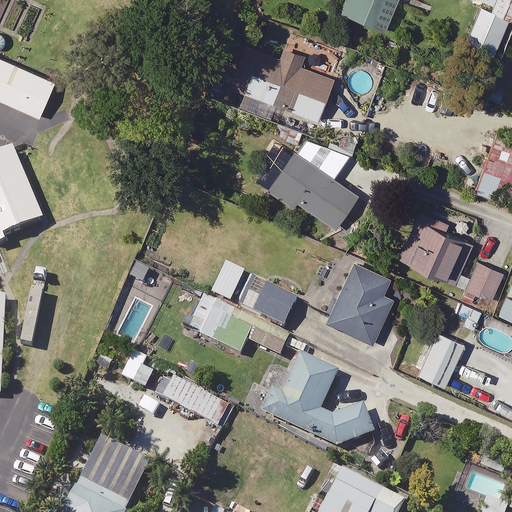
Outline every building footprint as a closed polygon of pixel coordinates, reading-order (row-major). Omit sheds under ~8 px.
[(348,0),(342,15),(391,35),(405,0),(348,0)] [(511,0),(485,0),(466,47),(497,60),(511,24),(511,0)] [(332,74),(238,43),(225,82),(252,90),(248,104),(269,111),(272,100),(318,115),(332,74)] [(35,87),(0,71),(0,118),(19,126),(35,87)] [(453,88),(440,85),(435,107),(447,110),(453,88)] [(493,193),(497,183),(505,186),(508,180),(511,181),(511,128),(498,123),(483,164),(474,186),(493,193)] [(324,142),(302,129),(281,163),(268,155),(256,175),(334,224),(352,195),(331,181),(350,150),(328,136),(324,142)] [(38,218),(9,144),(0,147),(0,241),(5,240),(2,232),(38,218)] [(473,253),(480,237),(421,209),(400,253),(488,295),(502,266),(473,253)] [(390,274),(356,258),(327,319),(372,340),(393,297),(382,292),(390,274)] [(246,270),(224,260),(210,291),(231,301),(246,270)] [(296,300),(246,275),(232,302),(282,327),(296,300)] [(511,317),(511,295),(506,293),(498,312),(511,318),(511,317)] [(288,337),(203,298),(189,329),(241,353),(247,340),(280,355),(288,337)] [(482,310),(462,301),(458,310),(468,314),(464,322),(474,327),(482,310)] [(468,342),(437,327),(416,370),(447,385),(468,342)] [(149,356),(134,348),(121,375),(145,387),(154,370),(144,366),(149,356)] [(338,371),(300,353),(285,385),(276,381),(262,409),(338,445),(373,431),(363,407),(329,413),(320,409),(338,371)] [(232,405),(172,375),(161,396),(222,427),(232,405)] [(123,511),(150,459),(97,433),(72,484),(58,511),(123,511)] [(227,460),(217,452),(204,467),(214,475),(227,460)] [(340,466),(318,511),(398,511),(406,497),(340,466)] [(500,511),(511,484),(467,467),(454,501),(483,511),(500,511)] [(222,511),(234,489),(202,473),(187,502),(205,511),(222,511)]
